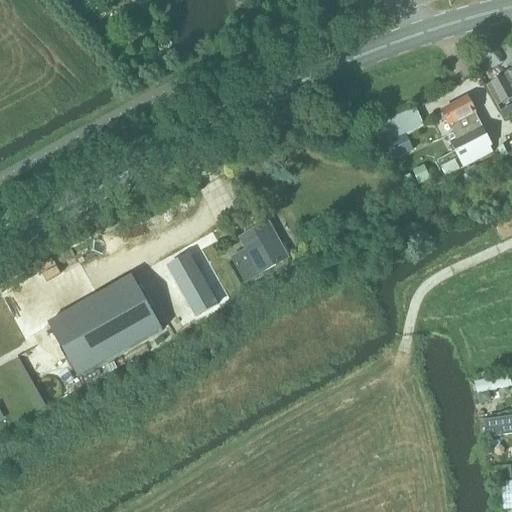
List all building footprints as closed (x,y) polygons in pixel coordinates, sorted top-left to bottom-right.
[(511,71),(491,83),(503,104),(511,99),(511,71)] [(467,98),(442,112),(454,134),(447,138),(461,163),(468,160),(492,147),(467,98)] [(416,108),(378,126),(395,162),(415,152),(407,135),(425,127),(416,108)] [(461,172),(456,162),(441,170),(447,180),(461,172)] [(413,172),(419,186),(430,181),(424,167),(413,172)] [(410,192),(411,196),(418,193),(410,176),(404,179),(407,187),(410,192)] [(246,284),(289,260),(268,222),(240,238),(246,250),(231,258),(246,284)] [(199,259),(181,268),(203,312),(214,306),(202,282),(209,279),(199,259)] [(132,278),(49,325),(79,379),(163,332),(132,278)] [(511,386),(511,385),(509,375),(475,383),(478,395),(479,395),(489,392),(511,386)] [(511,435),(511,417),(484,421),(486,439),(511,435)] [(511,481),(511,466),(502,466),(502,481),(511,481)] [(511,510),(511,482),(501,483),(502,511),(511,510)]
